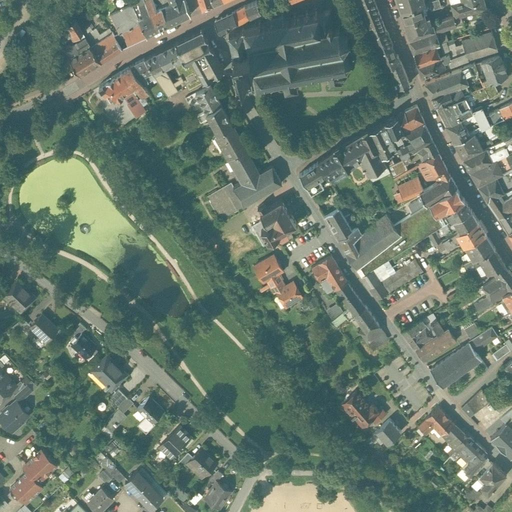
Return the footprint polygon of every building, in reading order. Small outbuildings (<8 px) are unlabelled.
[(157,27),(146,0),(135,0),(132,1),(147,32),(157,27)] [(162,4),(154,8),(153,5),(156,5),(153,0),(146,0),(157,27),(169,22),(162,4)] [(170,1),(162,4),(169,22),(191,12),(186,0),(171,0),(170,1)] [(256,0),(255,0),(245,4),(250,14),(261,9),(256,0)] [(374,0),(373,0),(361,5),(372,33),(386,28),(374,0)] [(424,0),(397,0),(400,9),(425,2),(424,0)] [(439,0),(430,0),(427,1),(430,10),(441,6),(439,0)] [(483,0),(459,0),(451,3),(454,14),(454,17),(461,15),(486,7),(483,0)] [(132,1),(110,12),(119,31),(115,33),(114,33),(122,44),(147,32),(132,1)] [(425,2),(400,9),(404,22),(425,16),(424,11),(430,10),(427,1),(425,2)] [(250,14),(245,4),(233,10),(238,21),(250,14)] [(285,18),(284,13),(270,16),(270,17),(269,17),(268,18),(267,19),(267,21),(268,21),(261,22),(261,18),(258,19),(259,23),(246,25),(243,23),(242,24),(241,25),(242,26),(241,27),(231,30),(229,29),(229,30),(228,31),(229,32),(233,48),(231,49),(232,51),(234,51),(237,65),(235,65),(236,68),(237,69),(238,69),(238,71),(243,85),(244,87),(246,86),(245,84),(254,83),(253,84),(255,85),(257,82),(270,80),(271,83),(273,83),(272,79),(278,78),(277,81),(280,82),(282,82),(283,81),(285,88),(284,89),(285,90),(286,88),(296,86),(298,87),(298,86),(297,85),(296,78),(297,78),(296,74),(305,73),(306,76),(327,72),(329,83),(328,85),(329,86),(331,85),(340,82),(342,83),(343,82),(341,80),(341,79),(344,78),(346,76),(346,72),(344,71),(346,68),(348,67),(347,64),(349,60),(352,61),(353,58),(350,57),(348,52),(345,49),(344,47),(347,41),(351,42),(351,39),(349,39),(347,31),(349,30),(348,28),(345,29),(339,25),(340,22),(338,22),(337,25),(333,26),(332,23),(330,11),(331,8),(329,7),(328,10),(318,12),(317,8),(314,8),(315,12),(309,13),(308,9),(305,10),(306,13),(297,15),(296,12),(293,12),(294,16),(285,18)] [(486,7),(461,15),(461,16),(462,16),(467,17),(477,14),(477,16),(487,13),(486,7)] [(233,10),(215,18),(215,20),(220,30),(238,21),(233,10)] [(409,37),(414,52),(436,44),(440,43),(436,30),(463,21),(461,16),(461,15),(454,17),(454,14),(433,21),(435,28),(409,37)] [(425,16),(404,22),(409,37),(435,28),(433,21),(428,23),(425,16)] [(85,33),(75,17),(74,17),(65,23),(65,24),(68,28),(66,29),(69,33),(70,32),(73,36),(73,37),(74,36),(75,35),(77,39),(85,33)] [(202,27),(175,39),(156,49),(165,64),(166,64),(174,60),(179,71),(172,75),(178,85),(186,81),(189,86),(203,79),(224,68),(213,47),(202,27)] [(386,28),(372,33),(379,51),(392,46),(386,28)] [(95,41),(92,43),(101,58),(108,53),(122,44),(114,33),(115,33),(112,29),(99,38),(95,41)] [(491,30),(461,39),(463,43),(466,51),(468,58),(497,49),(491,30)] [(77,39),(65,47),(70,55),(80,71),(101,58),(92,43),(85,33),(77,39)] [(453,39),(440,43),(436,44),(440,55),(449,52),(450,57),(466,51),(463,43),(456,46),(453,39)] [(436,44),(414,52),(418,64),(440,55),(436,44)] [(392,46),(379,51),(385,68),(401,62),(398,54),(396,55),(392,46)] [(165,64),(156,49),(144,55),(153,67),(153,68),(168,91),(178,85),(172,75),(166,64),(165,64)] [(466,51),(450,57),(451,60),(449,61),(450,65),(468,58),(466,51)] [(440,55),(418,64),(422,75),(450,65),(449,61),(451,60),(450,57),(449,52),(440,55)] [(153,67),(144,55),(131,62),(139,74),(145,72),(153,67)] [(499,55),(481,61),(485,70),(490,84),(494,82),(507,76),(505,69),(505,68),(503,62),(502,62),(499,55)] [(481,61),(475,63),(478,72),(485,70),(481,61)] [(131,62),(121,68),(132,85),(138,81),(139,83),(137,84),(136,85),(142,93),(149,89),(144,81),(139,74),(131,62)] [(401,62),(385,68),(388,75),(404,69),(401,62)] [(461,68),(425,82),(432,97),(461,84),(462,86),(466,84),(468,83),(465,77),(478,72),(475,63),(474,62),(461,68)] [(121,68),(99,83),(104,91),(105,90),(111,99),(117,94),(118,96),(123,93),(122,91),(132,85),(121,68)] [(404,69),(388,75),(387,75),(392,87),(398,85),(398,87),(409,83),(404,69)] [(145,72),(139,74),(144,81),(149,78),(145,72)] [(211,82),(196,90),(204,107),(205,108),(206,110),(221,102),(217,95),(218,95),(215,90),(211,82)] [(470,92),(465,94),(470,105),(488,96),(489,98),(499,93),(494,82),(490,84),(470,92)] [(449,90),(432,97),(436,106),(465,94),(470,92),(466,84),(462,86),(461,84),(462,87),(450,92),(449,90)] [(196,90),(186,95),(194,112),(204,107),(196,90)] [(465,94),(436,106),(445,124),(473,110),(470,105),(465,94)] [(511,101),(485,114),(490,124),(491,123),(511,113),(511,101)] [(221,102),(206,110),(205,108),(197,113),(201,119),(208,114),(217,131),(232,123),(228,115),(229,115),(226,110),(221,102)] [(416,105),(397,114),(404,132),(424,121),(416,105)] [(485,114),(482,106),(473,110),(477,119),(482,129),(485,127),(490,124),(485,114)] [(473,110),(445,124),(454,142),(474,132),(477,130),(476,128),(469,132),(465,124),(473,120),(474,121),(477,119),(473,110)] [(397,114),(385,120),(385,121),(391,135),(396,132),(396,133),(396,134),(396,135),(397,136),(398,137),(399,137),(400,137),(401,137),(401,136),(402,135),(402,134),(403,134),(402,133),(404,132),(397,114)] [(385,121),(369,128),(382,154),(388,152),(397,147),(396,144),(393,138),(392,137),(391,135),(385,121)] [(404,132),(402,133),(403,134),(402,134),(402,135),(401,136),(401,137),(400,137),(399,137),(398,137),(397,136),(396,135),(392,137),(393,138),(396,144),(397,144),(402,157),(404,160),(410,157),(411,157),(409,153),(413,151),(416,149),(432,139),(424,121),(404,132)] [(217,131),(212,135),(215,141),(219,140),(226,151),(229,156),(246,146),(233,123),(232,123),(217,131)] [(497,135),(491,123),(490,124),(485,127),(490,138),(491,138),(497,135)] [(369,128),(333,150),(344,168),(350,164),(351,166),(356,163),(355,161),(360,158),(364,165),(362,166),(363,168),(365,167),(368,174),(386,163),(386,162),(382,154),(369,128)] [(474,132),(454,142),(463,158),(493,142),(491,138),(490,138),(481,143),(474,132)] [(432,139),(416,149),(414,150),(413,151),(409,153),(411,157),(410,157),(411,159),(419,154),(423,159),(438,150),(432,139)] [(493,142),(463,158),(469,170),(511,150),(511,141),(506,144),(503,139),(494,143),(493,142)] [(260,171),(246,146),(229,156),(242,181),(233,185),(231,181),(206,195),(220,220),(245,206),(243,203),(282,181),(272,164),(260,171)] [(344,168),(333,150),(318,160),(326,173),(328,177),(344,168)] [(438,150),(423,159),(417,162),(426,180),(435,175),(437,181),(450,174),(438,150)] [(511,150),(469,170),(477,184),(478,184),(506,170),(511,166),(511,150)] [(382,154),(386,162),(386,163),(390,170),(393,176),(408,168),(404,160),(402,157),(394,161),(392,156),(389,154),(388,152),(382,154)] [(313,164),(299,172),(306,185),(307,184),(311,192),(324,184),(319,177),(326,173),(318,160),(313,163),(313,164)] [(386,163),(368,174),(371,180),(390,170),(386,163)] [(511,186),(511,181),(506,170),(478,184),(487,200),(511,186)] [(424,189),(420,191),(420,192),(424,199),(426,203),(429,201),(456,185),(450,174),(424,189)] [(418,176),(397,185),(404,199),(416,194),(420,192),(420,191),(424,189),(418,176)] [(404,199),(397,185),(392,188),(398,201),(404,199)] [(456,185),(429,201),(429,202),(436,214),(446,208),(464,197),(456,185)] [(511,186),(487,200),(498,216),(506,212),(511,208),(511,186)] [(464,197),(446,208),(452,219),(453,219),(453,218),(471,208),(464,197)] [(282,198),(267,207),(264,203),(258,206),(264,218),(252,225),(263,244),(269,241),(269,240),(280,234),(279,233),(297,222),(291,211),(289,212),(282,198)] [(419,198),(408,204),(412,211),(426,203),(424,199),(420,201),(419,198)] [(412,211),(410,212),(411,213),(394,223),(401,234),(408,246),(429,233),(435,229),(434,229),(442,225),(452,219),(452,220),(452,219),(446,208),(436,214),(429,202),(426,203),(412,211)] [(345,216),(338,204),(323,213),(338,238),(349,232),(348,230),(358,225),(350,213),(348,214),(345,216)] [(471,208),(453,218),(453,219),(452,219),(452,220),(452,219),(442,225),(434,229),(435,229),(429,233),(435,244),(436,243),(441,240),(439,236),(458,226),(460,229),(478,218),(471,208)] [(511,209),(506,212),(498,216),(508,232),(511,229),(511,209)] [(387,212),(361,231),(362,231),(352,237),(357,244),(346,251),(357,267),(401,234),(394,223),(387,212)] [(478,218),(460,229),(456,231),(461,239),(464,244),(466,243),(486,232),(478,218)] [(349,232),(338,238),(346,251),(357,244),(352,237),(362,231),(361,231),(358,225),(348,230),(349,232)] [(456,231),(442,240),(446,247),(461,239),(456,231)] [(486,232),(466,243),(475,257),(495,246),(486,232)] [(401,234),(357,267),(362,275),(372,268),(408,246),(401,234)] [(441,240),(436,243),(441,251),(446,247),(442,240),(441,240)] [(475,257),(464,263),(469,273),(471,272),(475,279),(493,269),(495,273),(497,275),(508,269),(507,269),(508,268),(506,265),(505,264),(505,263),(495,246),(475,257)] [(330,253),(325,257),(325,256),(324,257),(319,261),(318,260),(317,261),(318,261),(312,265),(312,264),(311,265),(311,266),(312,265),(320,279),(327,275),(335,287),(336,287),(347,279),(330,252),(330,253)] [(274,253),(254,264),(263,280),(266,278),(278,271),(283,268),(274,253)] [(380,280),(369,286),(377,298),(423,270),(415,258),(380,280)] [(372,268),(362,275),(369,286),(380,280),(372,268)] [(497,275),(483,284),(489,294),(474,303),(478,309),(493,301),(493,300),(502,294),(502,293),(511,286),(511,273),(508,269),(508,268),(507,269),(508,269),(497,275)] [(278,271),(266,278),(270,286),(283,278),(278,271)] [(283,278),(270,286),(274,291),(277,290),(276,289),(286,284),(283,278)] [(286,284),(276,289),(277,290),(286,305),(303,294),(293,279),(286,284)] [(351,285),(347,279),(336,287),(349,305),(343,310),(347,315),(348,317),(354,312),(365,304),(351,285)] [(34,297),(18,281),(10,289),(4,296),(5,296),(20,311),(34,297)] [(10,289),(3,282),(0,284),(0,301),(5,296),(4,296),(10,289)] [(511,286),(502,293),(502,294),(505,298),(501,301),(509,312),(510,312),(511,310),(511,286)] [(457,290),(447,296),(450,302),(461,296),(457,290)] [(332,320),(343,310),(337,300),(325,307),(332,320)] [(379,323),(366,303),(365,304),(354,312),(365,327),(367,331),(378,323),(379,323)] [(343,310),(332,320),(336,325),(347,315),(343,310)] [(432,311),(427,315),(430,321),(436,318),(432,311)] [(58,328),(42,313),(30,326),(46,340),(58,328)] [(23,317),(13,326),(18,331),(28,323),(23,317)] [(421,318),(402,330),(406,336),(425,323),(421,318)] [(436,318),(430,321),(435,328),(437,332),(443,328),(437,318),(436,318)] [(474,321),(464,327),(470,337),(480,331),(474,321)] [(86,328),(80,322),(72,333),(75,336),(76,335),(78,337),(82,332),(82,333),(86,328)] [(378,323),(367,331),(367,332),(363,335),(373,348),(389,337),(378,323)] [(425,323),(406,336),(414,346),(433,334),(431,331),(425,323)] [(492,325),(468,339),(469,340),(476,349),(498,334),(492,325)] [(433,334),(414,346),(416,348),(423,359),(456,339),(448,326),(444,329),(443,328),(437,332),(433,334)] [(82,333),(82,332),(78,337),(76,335),(75,336),(70,341),(72,343),(71,344),(82,353),(81,354),(86,358),(91,351),(94,354),(98,350),(95,347),(97,345),(82,333)] [(469,340),(430,368),(442,385),(481,357),(476,349),(469,340)] [(510,349),(506,342),(501,346),(506,352),(510,349)] [(501,346),(492,352),(496,359),(506,352),(501,346)] [(126,374),(107,356),(94,369),(108,382),(104,386),(106,388),(107,387),(111,391),(119,384),(118,383),(126,374)] [(7,376),(0,382),(0,398),(11,390),(15,385),(7,376)] [(500,377),(483,391),(490,399),(490,400),(507,386),(500,377)] [(21,380),(15,385),(11,390),(15,394),(25,385),(21,380)] [(25,385),(15,394),(20,400),(32,389),(27,383),(25,385)] [(481,387),(461,405),(470,415),(475,411),(474,411),(490,399),(483,391),(481,387)] [(357,388),(349,394),(351,396),(345,402),(354,412),(351,414),(353,415),(354,414),(363,424),(373,416),(380,410),(379,409),(372,401),(370,403),(357,388)] [(119,389),(109,398),(118,407),(128,398),(119,389)] [(511,392),(495,407),(498,411),(511,399),(511,392)] [(163,410),(149,396),(138,408),(152,422),(163,410)] [(118,407),(114,411),(119,416),(123,412),(133,403),(128,398),(118,407)] [(17,400),(0,414),(0,416),(3,420),(1,422),(7,429),(9,427),(11,429),(16,425),(17,426),(24,420),(22,418),(28,413),(17,400)] [(438,404),(426,415),(426,416),(418,423),(426,432),(434,424),(447,412),(438,404)] [(380,410),(373,416),(377,420),(386,412),(381,407),(379,409),(380,410)] [(114,411),(103,422),(112,432),(127,416),(123,412),(119,416),(114,411)] [(447,412),(434,424),(441,432),(446,428),(446,429),(455,421),(454,421),(447,412)] [(390,417),(376,429),(387,442),(401,429),(390,417)] [(170,419),(163,429),(169,432),(175,422),(170,419)] [(511,426),(506,420),(490,436),(495,441),(500,446),(511,434),(511,426)] [(455,421),(446,429),(446,428),(441,432),(449,440),(462,428),(455,421)] [(179,425),(159,445),(171,457),(191,437),(179,425)] [(449,440),(448,441),(452,445),(447,450),(451,453),(456,449),(469,435),(462,428),(449,440)] [(511,434),(500,446),(506,451),(511,456),(511,454),(511,434)] [(469,435),(456,449),(451,453),(456,459),(461,454),(467,460),(481,446),(469,435)] [(77,445),(76,445),(75,445),(74,445),(73,445),(72,446),(71,447),(70,449),(70,450),(70,451),(71,453),(72,454),(73,455),(75,455),(77,455),(78,454),(79,454),(80,452),(80,451),(80,450),(80,449),(80,448),(79,447),(79,446),(78,446),(77,445)] [(218,461),(202,446),(192,457),(187,462),(194,468),(196,466),(205,474),(218,461)] [(481,446),(467,460),(462,466),(463,467),(465,465),(468,467),(466,469),(468,471),(469,473),(475,466),(478,469),(484,462),(484,461),(487,457),(485,455),(487,452),(481,446)] [(42,447),(26,462),(30,467),(11,486),(26,502),(43,485),(39,481),(57,464),(42,447)] [(187,452),(178,462),(183,467),(187,462),(192,457),(187,452)] [(106,456),(100,461),(109,471),(115,465),(106,456)] [(492,460),(477,477),(483,482),(480,485),(488,492),(493,487),(494,486),(506,472),(492,460)] [(124,475),(115,465),(109,471),(118,481),(124,475)] [(462,466),(457,471),(463,476),(468,471),(466,469),(468,467),(465,465),(463,467),(462,466)] [(137,469),(125,481),(138,495),(150,483),(137,469)] [(103,470),(99,475),(106,482),(111,477),(103,470)] [(218,470),(208,479),(214,484),(217,480),(218,481),(223,473),(218,470)] [(439,480),(433,474),(429,479),(435,485),(439,480)] [(218,481),(217,480),(214,484),(209,491),(212,493),(208,500),(219,507),(224,499),(230,489),(218,481)] [(163,496),(150,483),(138,495),(151,508),(163,496)] [(473,484),(464,493),(472,500),(481,492),(473,484)] [(102,485),(88,500),(99,511),(113,496),(102,485)] [(174,490),(182,499),(187,494),(179,486),(174,490)] [(1,495),(0,495),(0,511),(8,503),(1,495)] [(87,511),(78,503),(69,511),(68,511),(87,511)] [(194,511),(196,510),(186,503),(182,507),(187,511),(194,511)] [(478,503),(471,511),(488,511),(493,507),(487,503),(483,507),(478,503)]
